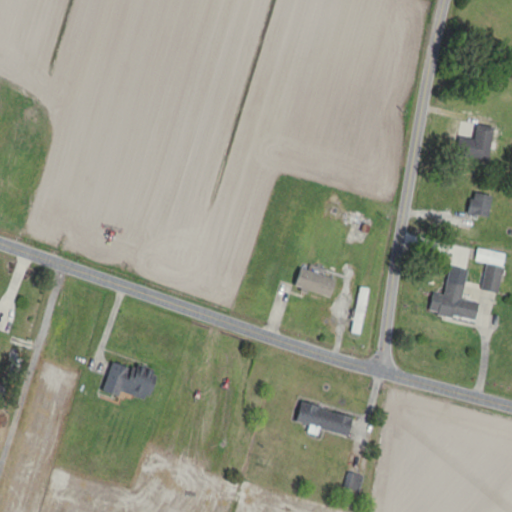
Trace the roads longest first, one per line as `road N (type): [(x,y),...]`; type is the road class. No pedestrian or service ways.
road 1 (residential): [(511,410),(381,391),(288,364),(0,260)]
road 2 (residential): [(381,391),(417,135),(452,0)]
